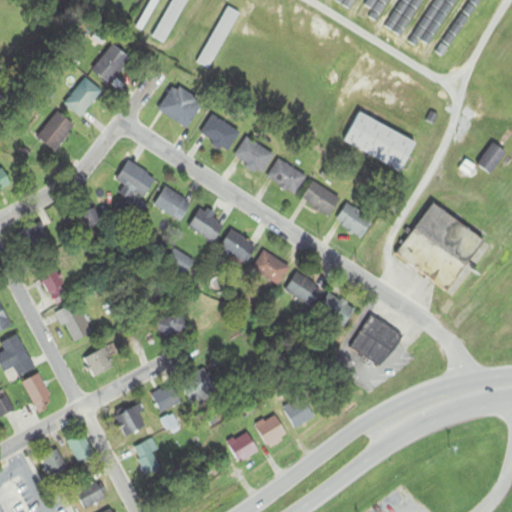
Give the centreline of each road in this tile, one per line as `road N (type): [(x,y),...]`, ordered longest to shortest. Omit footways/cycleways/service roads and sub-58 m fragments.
road 1 (residential): [(119,122),(439,332),(461,363),(470,408)]
road 2 (primary): [(511,375),(407,400),(254,504)]
road 3 (residential): [(134,511),(0,258)]
road 4 (residential): [(0,449),(199,342)]
road 5 (residential): [(154,75),(81,173),(0,220)]
road 6 (primary): [(294,511),(407,430)]
